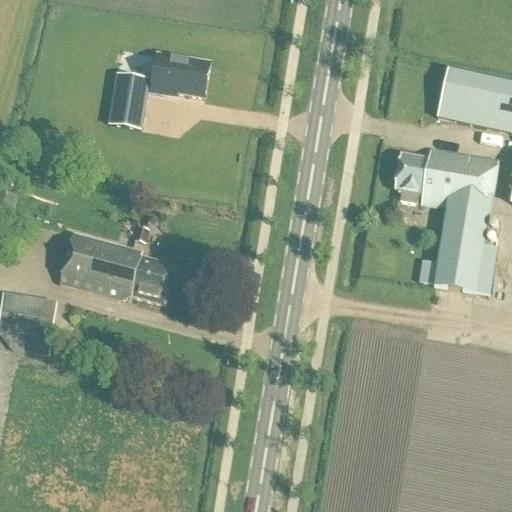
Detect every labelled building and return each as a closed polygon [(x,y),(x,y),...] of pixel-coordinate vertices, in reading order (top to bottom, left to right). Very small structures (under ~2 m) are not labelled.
[(117,80),(109,129),(142,135),(148,96),(152,96),(151,98),(164,100),(165,97),(205,104),(211,69),(158,60),(153,88),(150,88),(150,86),(117,80)] [(511,90),(448,76),(438,123),(511,139),(511,90)] [(420,288),(435,290),(434,293),(490,302),(498,255),(484,252),(489,221),(490,221),(499,167),(431,156),(429,165),(401,160),(395,196),(402,197),(400,207),(417,210),(419,200),(423,201),(421,210),(447,214),(438,269),(424,266),(420,288)] [(134,246),(146,249),(150,234),(138,231),(134,246)] [(142,257),(73,238),(59,289),(120,306),(131,302),(166,311),(176,272),(141,263),(142,257)] [(57,308),(2,300),(0,315),(0,340),(12,355),(49,361),(57,308)]
